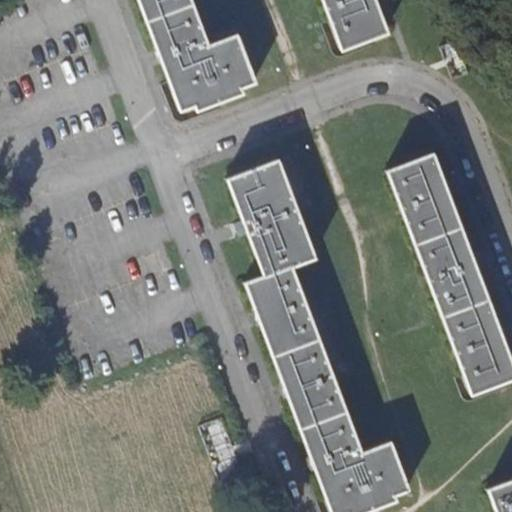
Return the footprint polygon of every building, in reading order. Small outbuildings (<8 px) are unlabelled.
[(137,0),(178,110),(193,104),(196,110),(241,93),(239,87),(253,81),(236,34),(206,45),(189,0),(137,0)] [(320,0),(339,48),(385,31),(372,0),(320,0)] [(511,369),(430,154),(385,171),(470,394),(511,378),(511,369)] [(276,159),(226,179),(242,221),(233,224),(238,237),(245,234),(261,275),(242,282),(329,511),(344,511),(346,511),(361,511),(392,500),(390,495),(406,489),(389,442),(360,452),(289,266),(313,257),(276,159)] [(511,511),(511,478),(486,488),(494,511),(511,511)]
